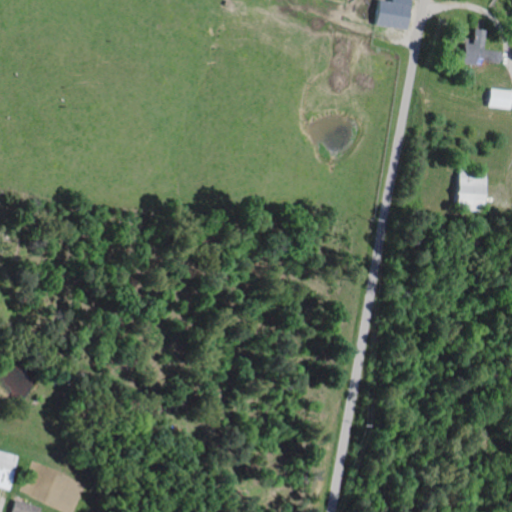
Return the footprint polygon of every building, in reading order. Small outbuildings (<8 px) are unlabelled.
[(408,0),(389,0),(389,3),(376,0),(371,25),(402,31),(408,0)] [(483,30),(470,30),(470,43),(460,43),(459,64),(498,66),(499,51),(482,50),(483,30)] [(484,107),(507,111),(510,93),(487,89),(484,107)] [(477,211),(478,171),(450,170),(449,210),(477,211)] [(0,488),(8,490),(17,455),(0,450),(0,488)] [(11,511),(38,511),(38,503),(11,503),(11,511)]
